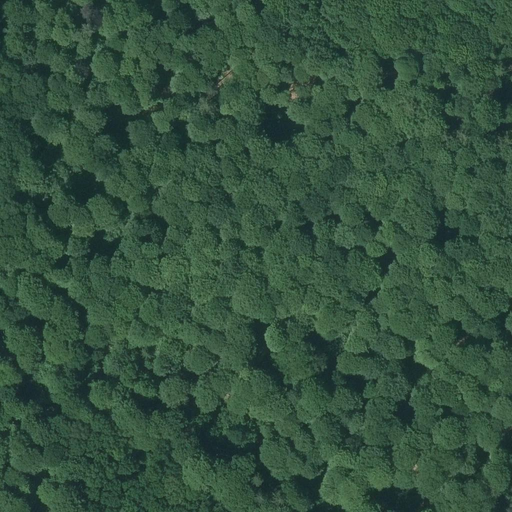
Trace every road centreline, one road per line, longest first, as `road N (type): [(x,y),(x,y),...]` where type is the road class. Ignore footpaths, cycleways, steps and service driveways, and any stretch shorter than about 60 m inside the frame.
road 1 (track): [(511,166),(411,178),(405,315),(283,511)]
road 2 (track): [(264,0),(207,80),(161,175),(98,378)]
road 3 (track): [(98,378),(269,511)]
road 4 (track): [(98,378),(65,511)]
